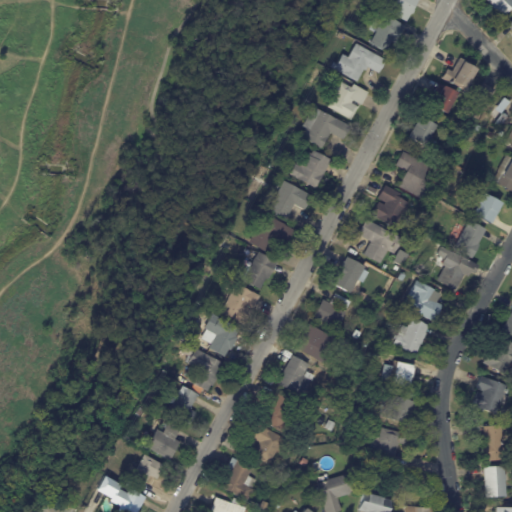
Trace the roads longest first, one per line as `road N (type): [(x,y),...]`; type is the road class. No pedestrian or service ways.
road 1 (residential): [(445,0),(168,511)]
road 2 (residential): [(511,240),(446,368),(439,421),(452,511)]
